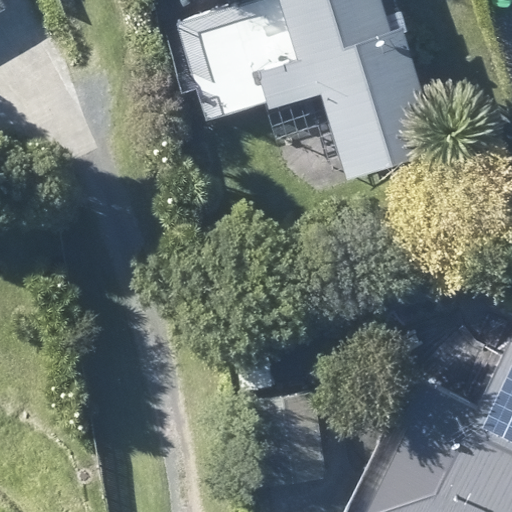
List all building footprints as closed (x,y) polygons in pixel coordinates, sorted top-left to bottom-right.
[(0,0),(0,11),(13,4),(10,0),(0,0)] [(336,88),(364,173),(457,142),(416,21),(408,24),(399,0),(299,0),(316,54),(275,68),(284,93),(286,103),(336,88)] [(381,268),(394,310),(445,293),(431,251),(381,268)] [(511,511),(511,361),(492,402),(436,376),(431,386),(418,380),(354,511),(511,511)] [(264,398),(276,484),(336,474),(322,388),(264,398)]
